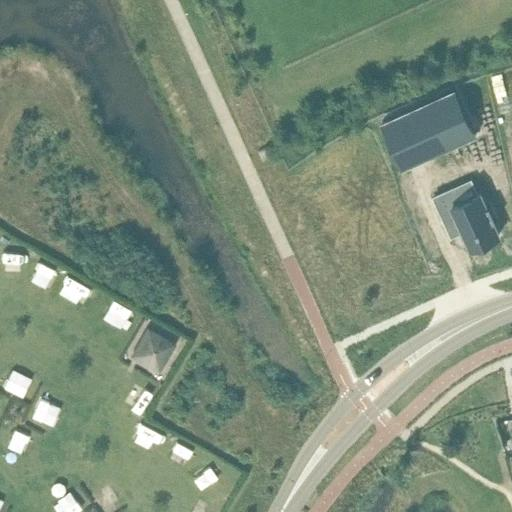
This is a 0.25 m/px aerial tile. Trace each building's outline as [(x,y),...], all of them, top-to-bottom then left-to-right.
[(454,87),(381,120),(401,166),(475,133),(454,87)] [(377,129),(307,161),(328,207),(398,175),(377,129)] [(453,187),(433,196),(447,226),(460,220),(472,246),(499,234),(493,220),(496,219),(490,204),(486,206),(479,192),(459,201),(453,187)] [(394,260),(414,251),(399,216),(376,226),(379,232),(350,245),(357,259),(354,260),(355,261),(356,260),(361,273),(360,274),(361,275),(363,273),(372,292),(403,278),(394,260)] [(148,330),(134,354),(135,354),(136,352),(143,356),(142,359),(150,363),(151,361),(158,365),(157,368),(158,368),(172,344),(171,343),(170,346),(163,342),(164,339),(156,335),(155,337),(148,333),(149,330),(148,330)]
